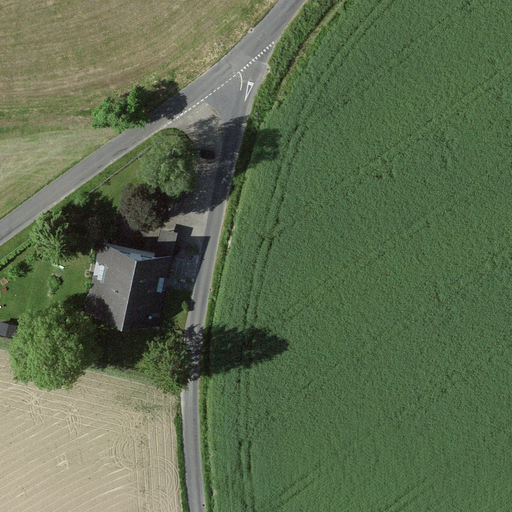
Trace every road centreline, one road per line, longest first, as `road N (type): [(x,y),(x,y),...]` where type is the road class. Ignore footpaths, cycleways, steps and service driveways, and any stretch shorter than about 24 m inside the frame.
road 1 (unclassified): [(197,511),(189,372),(241,79),(232,63)]
road 2 (residential): [(0,231),(232,63)]
